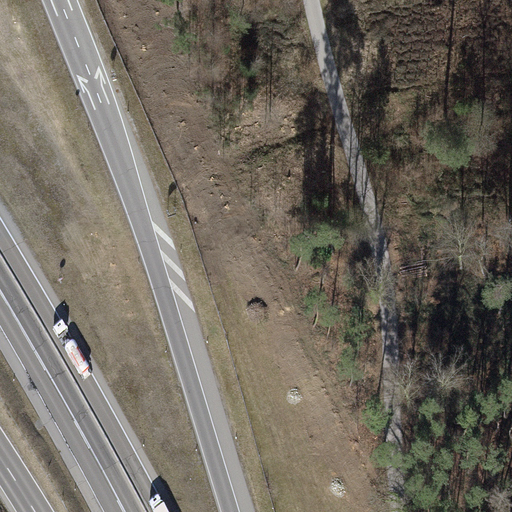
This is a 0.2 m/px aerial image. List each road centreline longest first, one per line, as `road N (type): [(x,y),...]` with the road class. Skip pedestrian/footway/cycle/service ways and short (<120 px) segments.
road 1 (trunk): [(232,511),(62,0)]
road 2 (trunk): [(159,511),(0,231)]
road 3 (trunk): [(56,365),(137,511)]
